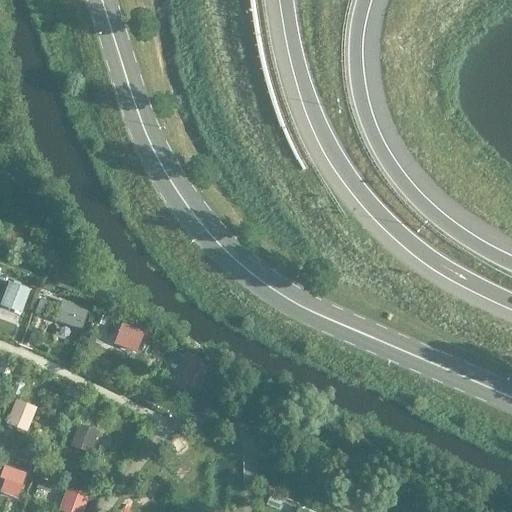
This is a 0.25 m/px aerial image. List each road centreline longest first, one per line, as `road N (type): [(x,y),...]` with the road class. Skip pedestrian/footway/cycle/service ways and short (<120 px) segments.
road 1 (tertiary): [(511,398),(316,315),(235,262),(158,158),(100,0)]
road 2 (motorway): [(285,0),(308,100),(358,190),(425,257),(511,302)]
road 3 (motorway): [(511,263),(424,208),(378,149),(356,73),(365,0)]
